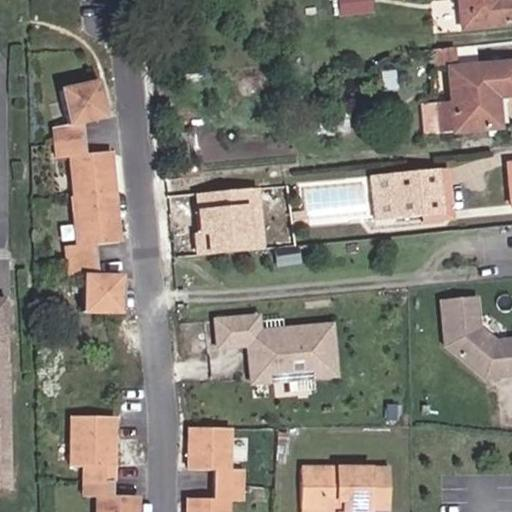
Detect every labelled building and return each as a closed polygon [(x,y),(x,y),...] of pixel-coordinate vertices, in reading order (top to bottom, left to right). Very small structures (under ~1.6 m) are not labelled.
[(511,0),(458,0),(462,30),(511,27),(511,0)] [(511,99),(511,61),(460,66),(457,49),(434,51),(435,70),(449,68),(452,104),(440,103),(441,138),(506,133),(500,101),(511,99)] [(70,276),(85,277),(84,317),(124,317),(124,277),(102,276),(98,246),(124,245),(116,151),(88,154),(85,125),(110,120),(101,81),(64,90),(71,126),(60,128),(75,197),(77,246),(66,247),(70,276)] [(450,169),(371,176),(377,220),(456,216),(450,169)] [(260,189),(197,194),(203,253),(265,247),(260,189)] [(21,288),(0,288),(0,506),(25,506),(21,288)] [(479,300),(440,303),(444,351),(489,383),(511,380),(511,341),(498,343),(485,332),(479,300)] [(247,349),(251,386),(340,378),(335,324),(265,331),(263,316),(216,320),(218,351),(247,349)] [(118,419),(71,418),(72,469),(86,470),(84,499),(97,501),(96,511),(142,511),(142,498),(117,498),(118,419)] [(232,511),(233,503),(246,503),(247,470),(234,470),(235,430),(190,429),(190,472),(214,474),(215,500),(189,500),(188,511),(232,511)] [(373,511),(373,468),(304,467),(306,511),(373,511)]
